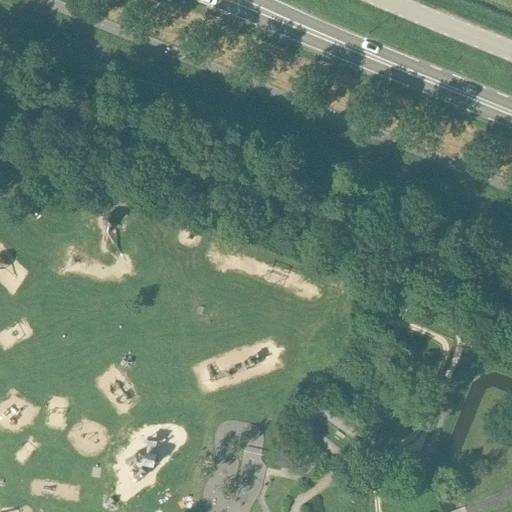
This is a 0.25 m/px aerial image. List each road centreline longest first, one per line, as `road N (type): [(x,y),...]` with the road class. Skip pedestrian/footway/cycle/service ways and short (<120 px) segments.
road 1 (primary): [(511,114),(233,0)]
road 2 (unclassified): [(511,53),(381,0)]
